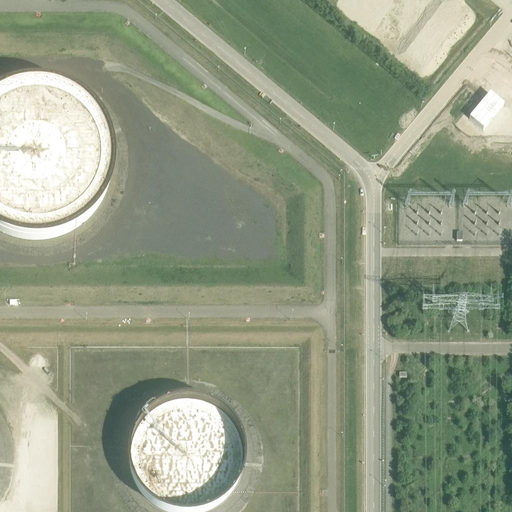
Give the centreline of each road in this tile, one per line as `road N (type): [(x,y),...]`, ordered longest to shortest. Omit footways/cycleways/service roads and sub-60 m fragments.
road 1 (unclassified): [(373,350),(371,180),(159,0)]
road 2 (unclassified): [(373,511),(373,350)]
road 3 (unclassified): [(373,350),(511,349)]
